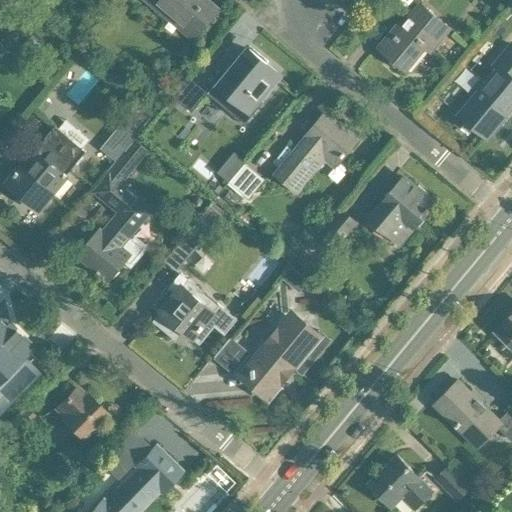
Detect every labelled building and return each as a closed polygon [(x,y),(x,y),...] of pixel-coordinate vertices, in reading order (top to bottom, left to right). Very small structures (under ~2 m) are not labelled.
[(154,0),(184,24),(188,19),(200,30),(218,9),(207,0),(154,0)] [(425,46),(430,50),(449,28),(421,4),(396,34),(393,32),(380,48),(405,69),(425,46)] [(500,68),(461,115),(486,136),(511,105),(511,44),(496,64),(500,68)] [(259,100),(280,75),(249,49),(218,87),(241,105),(250,93),(259,100)] [(188,75),(173,94),(194,112),(210,93),(188,75)] [(338,161),(357,138),(327,113),(276,174),(294,189),(326,151),(338,161)] [(34,150),(14,174),(15,175),(8,183),(39,208),(45,200),(46,201),(67,177),(66,176),(86,152),(82,149),(91,138),(66,118),(58,129),(55,127),(35,151),(34,150)] [(122,121),(100,148),(116,160),(137,134),(122,121)] [(100,229),(77,256),(97,272),(95,273),(99,276),(100,274),(108,281),(126,260),(131,264),(143,248),(130,237),(155,207),(122,179),(147,150),(136,141),(94,191),(119,211),(103,231),(100,229)] [(246,163),(230,183),(250,199),(267,179),(246,163)] [(404,176),(369,217),(400,243),(427,211),(428,212),(431,208),(430,207),(434,202),(404,176)] [(165,260),(176,269),(223,211),(213,202),(165,260)] [(344,208),(320,238),(335,250),(359,220),(344,208)] [(249,274),(261,283),(278,262),(267,252),(249,274)] [(237,318),(181,273),(169,288),(176,294),(154,321),(174,338),(182,329),(200,344),(215,326),(225,334),(237,318)] [(511,314),(496,331),(509,345),(511,341),(511,314)] [(347,316),(339,325),(348,332),(356,323),(347,316)] [(0,379),(28,351),(23,347),(25,339),(20,338),(13,331),(12,326),(4,327),(0,323),(0,379)] [(319,334),(307,324),(279,326),(280,342),(266,343),(268,357),(252,358),(254,386),(283,384),(281,369),(296,368),(302,372),(300,374),(301,375),(306,369),(305,369),(329,340),(320,333),(319,334)] [(477,447),(497,427),(502,422),(499,420),(459,380),(435,404),(477,447)] [(85,396),(76,387),(57,407),(66,416),(63,419),(83,438),(107,413),(87,394),(85,396)] [(23,401),(3,420),(21,438),(41,418),(23,401)] [(506,413),(499,420),(502,422),(497,427),(508,437),(511,437),(511,403),(505,411),(506,413)] [(118,445),(110,454),(127,470),(135,461),(118,445)] [(180,471),(156,447),(137,466),(140,468),(106,503),(103,501),(92,511),(128,511),(156,484),(161,490),(180,471)] [(420,477),(397,455),(369,483),(392,506),(400,498),(412,510),(432,490),(420,477)] [(447,464),(433,478),(455,500),(469,485),(447,464)]
